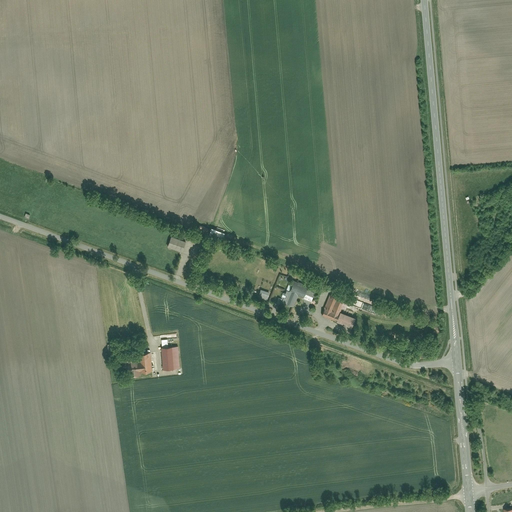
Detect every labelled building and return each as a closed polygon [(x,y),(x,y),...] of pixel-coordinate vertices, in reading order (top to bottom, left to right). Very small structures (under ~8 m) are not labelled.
[(205,233),(207,228),(197,225),(195,230),(205,233)] [(208,227),(206,234),(219,239),(222,232),(208,227)] [(205,238),(196,234),(193,242),(202,246),(205,238)] [(186,240),(172,235),(168,245),(182,251),(186,240)] [(281,300),(294,305),(298,295),(303,297),(307,286),(308,285),(293,279),(289,290),(286,289),(281,300)] [(316,290),(307,286),(303,297),(311,300),(316,290)] [(269,292),(260,288),(257,297),(267,300),(269,292)] [(348,301),(329,294),(321,315),(351,327),(355,316),(344,312),(348,301)] [(117,343),(108,344),(109,355),(119,355),(117,343)] [(180,367),(178,345),(161,347),(163,369),(163,372),(168,371),(168,368),(180,367)] [(153,370),(151,350),(137,351),(138,359),(133,360),(131,360),(132,364),(128,365),(128,375),(141,374),(140,371),(153,370)] [(124,360),(131,360),(133,360),(133,353),(121,354),(122,363),(124,363),(124,360)]
